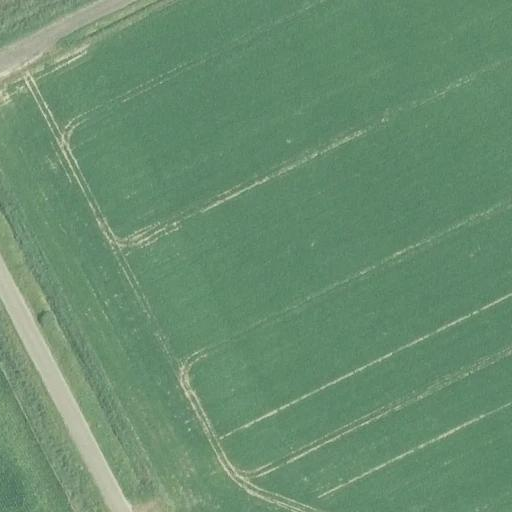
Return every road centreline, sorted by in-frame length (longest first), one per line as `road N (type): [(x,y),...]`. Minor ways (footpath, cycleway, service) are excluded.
road 1 (unclassified): [(121,511),(0,274)]
road 2 (unclassified): [(0,59),(120,0)]
